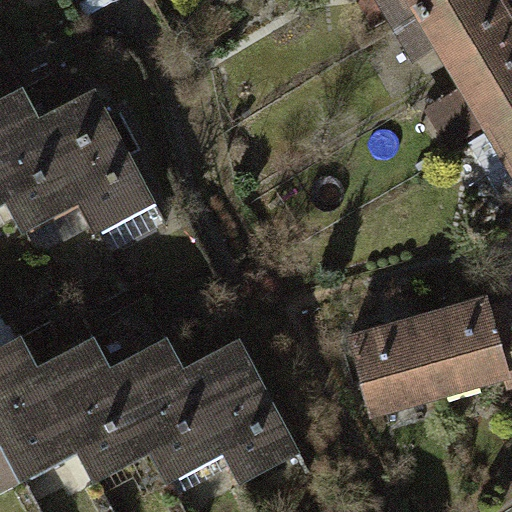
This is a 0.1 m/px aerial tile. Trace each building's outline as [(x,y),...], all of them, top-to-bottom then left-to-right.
[(381,0),(396,24),(435,0),(381,0)] [(511,6),(508,0),(435,0),(396,24),(418,59),(442,45),(457,69),(511,35),(511,6)] [(511,35),(457,69),(494,128),(511,117),(511,35)] [(41,119),(24,88),(0,100),(0,181),(11,202),(28,234),(86,203),(41,119)] [(160,204),(99,88),(41,119),(86,203),(102,234),(160,204)] [(511,117),(494,128),(470,143),(510,207),(511,205),(511,117)] [(0,181),(0,207),(11,202),(0,181)] [(493,294),(429,311),(449,388),(511,371),(511,364),(496,306),(493,294)] [(511,301),(496,306),(511,364),(511,301)] [(429,311),(364,328),(385,405),(449,388),(429,311)] [(36,366),(19,335),(0,345),(0,493),(81,451),(36,366)] [(111,368),(93,336),(36,366),(81,451),(97,482),(155,451),(111,368)] [(185,368),(168,337),(111,368),(155,451),(172,483),(230,453),(185,368)] [(304,453),(243,337),(185,368),(230,453),(246,483),(304,453)]
